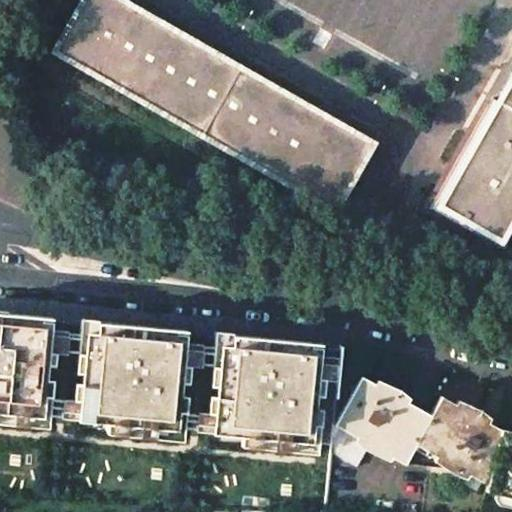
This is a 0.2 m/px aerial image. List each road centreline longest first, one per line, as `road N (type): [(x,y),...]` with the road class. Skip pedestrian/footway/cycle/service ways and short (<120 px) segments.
road 1 (residential): [(64,264),(395,310),(511,341)]
road 2 (unknown): [(511,17),(469,89),(444,102),(404,97),(239,0)]
